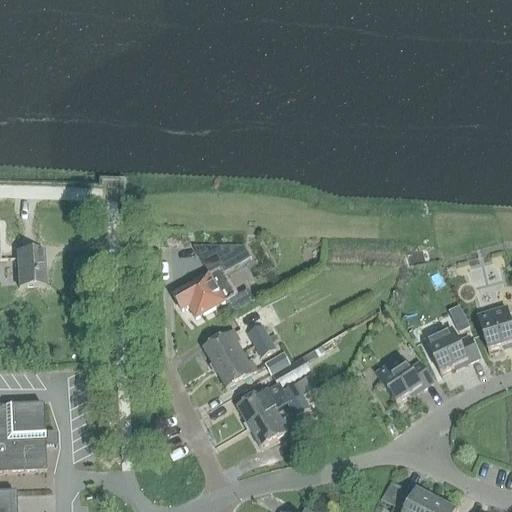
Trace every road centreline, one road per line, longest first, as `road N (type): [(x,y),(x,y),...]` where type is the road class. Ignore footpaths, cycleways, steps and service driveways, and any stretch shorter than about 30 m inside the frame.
road 1 (residential): [(147,511),(126,492),(109,189)]
road 2 (residential): [(220,499),(429,448)]
road 3 (residential): [(220,499),(167,371)]
